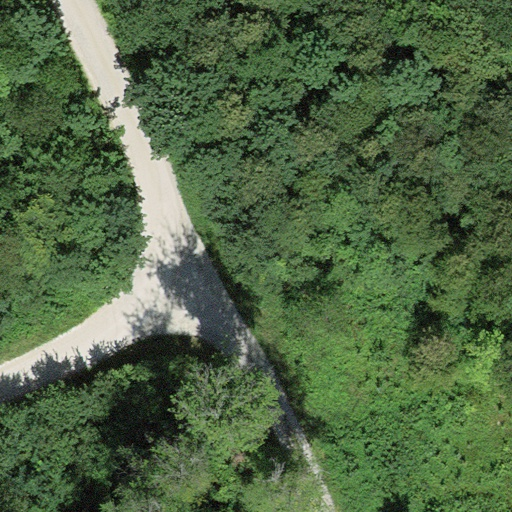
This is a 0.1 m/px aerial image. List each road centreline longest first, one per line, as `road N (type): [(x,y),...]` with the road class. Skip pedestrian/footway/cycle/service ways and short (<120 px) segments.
road 1 (track): [(58,0),(193,286),(0,381)]
road 2 (track): [(193,286),(307,460),(322,511)]
